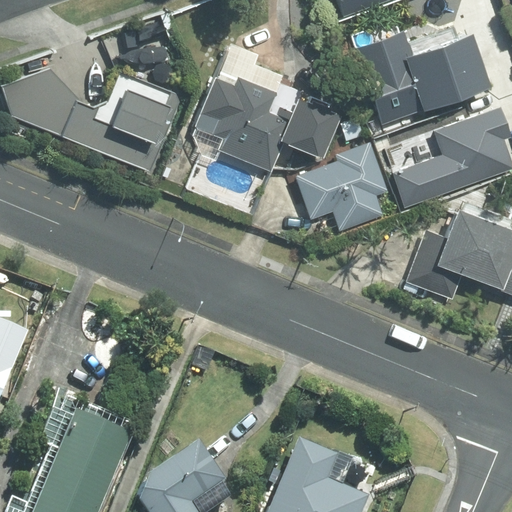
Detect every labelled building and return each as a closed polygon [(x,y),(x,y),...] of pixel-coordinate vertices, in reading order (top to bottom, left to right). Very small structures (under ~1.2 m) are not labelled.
[(460,22),(352,61),(373,121),(482,81),(460,22)] [(0,79),(0,87),(8,111),(146,166),(177,91),(113,65),(100,95),(86,101),(73,95),(75,93),(47,64),(0,79)] [(277,138),(313,152),(331,109),(321,105),(324,100),(273,80),(270,88),(229,72),(226,80),(207,72),(186,123),(218,136),(214,148),(265,169),(277,138)] [(379,214),(372,193),(383,188),(365,139),(329,152),(331,157),(289,173),(305,217),(327,210),(334,230),(379,214)] [(400,280),(448,298),(456,273),(511,294),(511,201),(504,223),(445,201),(433,232),(420,228),(400,280)] [(90,511),(123,431),(64,407),(21,511),(90,511)] [(290,436),(260,511),(356,511),(364,495),(321,478),(331,452),(290,436)] [(140,472),(129,499),(138,511),(190,511),(183,501),(217,478),(189,438),(140,472)]
